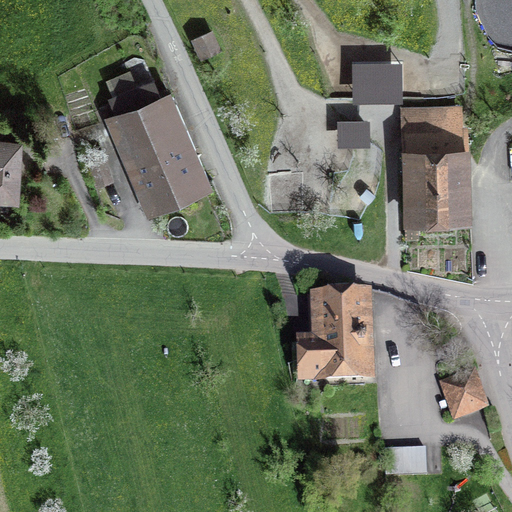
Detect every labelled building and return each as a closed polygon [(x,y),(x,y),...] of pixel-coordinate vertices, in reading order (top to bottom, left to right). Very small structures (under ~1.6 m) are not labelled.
[(212,30),(194,39),(202,56),(220,47),(212,30)] [(403,62),(353,62),(353,102),(403,102),(403,62)] [(157,80),(105,101),(152,215),(204,194),(157,80)] [(475,113),(403,116),(409,237),(480,234),(475,113)] [(370,119),(337,120),(337,146),(370,145),(370,119)] [(34,149),(0,146),(0,217),(29,220),(34,149)] [(103,149),(86,154),(97,185),(113,179),(103,149)] [(362,301),(306,303),(308,385),(364,384),(362,301)] [(473,377),(446,388),(457,417),(485,406),(473,377)]
